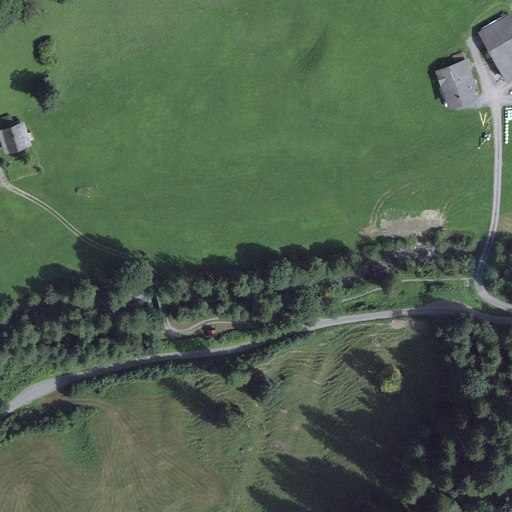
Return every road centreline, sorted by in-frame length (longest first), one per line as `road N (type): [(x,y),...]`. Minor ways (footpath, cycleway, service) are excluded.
road 1 (unclassified): [(511,321),(426,311),(325,323),(229,352),(158,358),(49,385),(0,417)]
road 2 (track): [(170,330),(153,272),(83,238),(4,185),(0,170)]
road 3 (track): [(490,242),(494,93),(511,83)]
